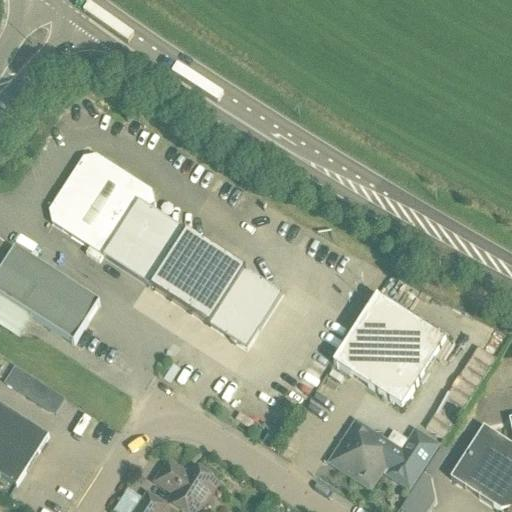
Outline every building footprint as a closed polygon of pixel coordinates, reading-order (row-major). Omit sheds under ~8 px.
[(52,227),(89,252),(86,257),(100,266),(103,261),(247,353),(282,297),(246,273),(180,231),(157,216),(153,194),(97,159),(83,161),(49,214),(52,227)] [(101,308),(17,253),(0,243),(0,299),(75,348),(101,308)] [(403,412),(447,344),(379,300),(335,368),(403,412)] [(445,444),(496,362),(478,351),(426,431),(445,444)] [(0,478),(17,490),(50,439),(0,406),(0,478)] [(511,511),(511,419),(511,420),(511,422),(511,444),(485,431),(451,482),(497,511),(511,511)] [(342,474),(371,493),(385,471),(390,474),(388,479),(409,493),(438,449),(416,435),(402,456),(397,453),(397,452),(357,426),(336,457),(339,459),(342,474)] [(187,477),(169,465),(156,485),(174,497),(169,505),(180,511),(202,511),(219,487),(192,470),(187,477)] [(430,511),(435,505),(430,481),(425,478),(402,511),(430,511)]
